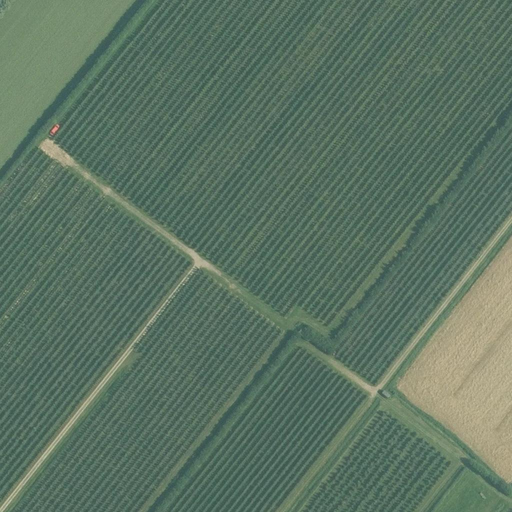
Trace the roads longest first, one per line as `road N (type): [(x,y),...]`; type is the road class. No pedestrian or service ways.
road 1 (track): [(311,345),(511,503)]
road 2 (track): [(374,392),(511,218)]
